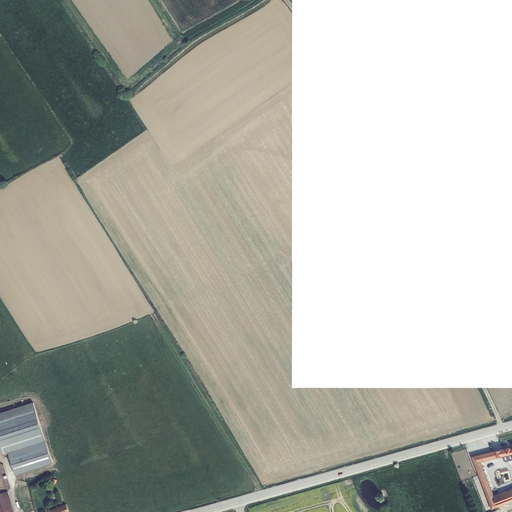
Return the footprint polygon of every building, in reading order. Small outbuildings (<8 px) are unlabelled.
[(9,452),(46,440),(33,402),(0,412),(0,446),(3,454),(9,452)] [(46,440),(9,452),(16,474),(53,462),(46,440)] [(496,450),(497,456),(511,452),(511,447),(511,448),(510,446),(496,450)] [(511,487),(494,494),(481,462),(497,458),(497,456),(496,450),(496,449),(471,455),(491,509),(511,500),(511,487)] [(14,511),(8,491),(0,493),(0,511),(14,511)] [(49,510),(49,511),(69,511),(66,503),(49,510)]
